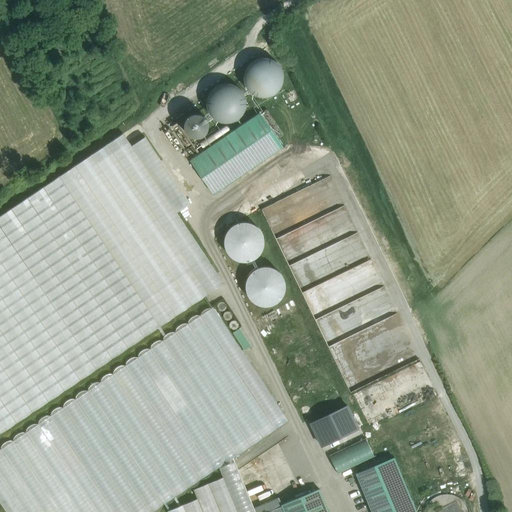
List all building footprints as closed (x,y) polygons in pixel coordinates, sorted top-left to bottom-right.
[(268,59),(261,59),(257,60),(252,63),(248,68),(245,74),(245,78),(246,84),(250,90),(253,93),(259,96),(268,96),(272,94),(277,91),(282,83),(282,74),(279,66),(274,62),(268,59)] [(210,114),(215,118),(221,121),(229,122),(236,120),(243,113),(245,107),(246,101),(245,97),(241,90),(235,86),(227,84),(220,85),(213,90),(210,94),(208,100),(208,107),(210,114)] [(188,135),(191,138),(195,139),(200,138),(205,136),(208,132),(209,128),(209,124),(208,120),(205,116),(201,114),(197,113),(194,113),(190,115),(186,119),(184,123),(184,127),(185,132),(188,135)] [(190,161),(214,194),(283,147),(260,113),(190,161)] [(132,146),(123,134),(0,216),(0,434),(224,283),(177,213),(190,204),(145,137),(132,146)] [(324,181),(262,206),(274,236),(342,209),(335,191),(329,194),(324,181)] [(237,261),(242,262),(248,262),(254,259),(258,256),(262,251),(263,245),(263,239),(261,234),(257,228),(251,225),(245,224),(238,224),(233,227),(228,232),(225,238),(225,244),(226,249),(228,254),(232,258),(237,261)] [(246,289),(248,295),(252,300),(257,304),(263,306),(269,306),(275,304),(280,300),(284,295),(285,289),(285,283),(284,278),(280,273),(276,269),(271,267),(265,267),(259,268),(253,271),(249,276),(246,282),(246,289)] [(0,450),(0,502),(6,511),(150,511),(287,421),(213,308),(0,450)] [(245,350),(252,345),(240,327),(233,332),(245,350)] [(348,402),(312,420),(338,474),(375,456),(348,402)] [(416,511),(394,458),(356,474),(371,511),(416,511)] [(168,511),(272,511),(269,511),(255,511),(235,462),(219,468),(223,477),(194,490),(198,498),(168,511)] [(329,511),(320,488),(282,506),(284,511),(329,511)] [(469,511),(470,511),(467,505),(462,500),(456,496),(449,494),(443,494),(437,496),(431,500),(427,505),(424,510),(423,511),(469,511)]
